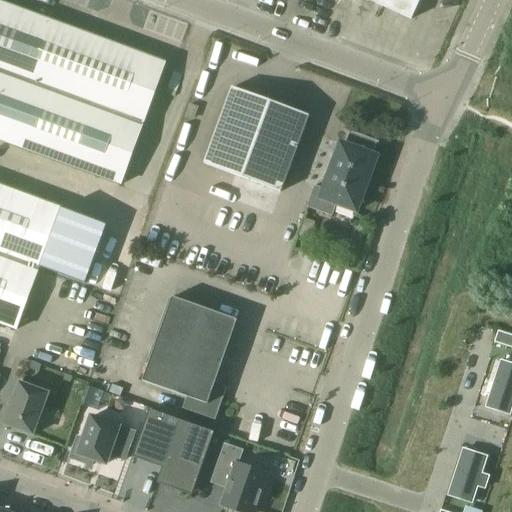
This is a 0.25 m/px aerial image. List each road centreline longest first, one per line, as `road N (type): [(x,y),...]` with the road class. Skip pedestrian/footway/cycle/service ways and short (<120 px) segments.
road 1 (residential): [(444,94),(307,511)]
road 2 (unclassified): [(444,94),(179,0)]
